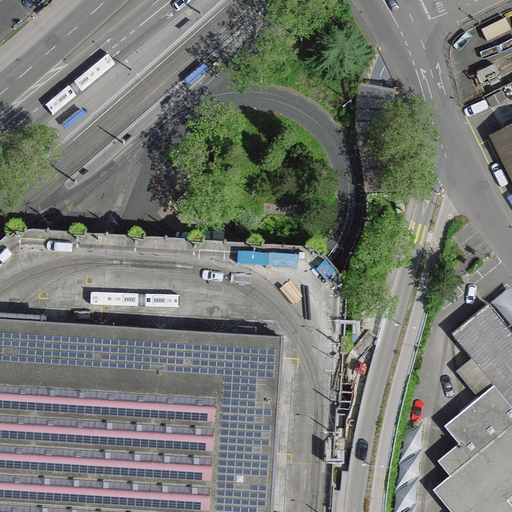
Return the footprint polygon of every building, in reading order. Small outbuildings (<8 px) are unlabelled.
[(368,193),(403,193),(393,124),(395,93),(378,90),(360,87),(359,125),(368,193)] [(511,128),(493,138),(511,175),(511,128)] [(0,320),(5,321),(36,322),(39,329),(284,343),(272,511),(327,511),(330,481),(342,288),(323,267),(314,258),(304,247),(193,240),(108,234),(44,230),(24,229),(0,249),(0,320)] [(511,334),(488,306),(454,334),(473,357),(497,386),(483,397),(446,427),(461,445),(475,462),(454,479),(438,491),(455,511),(492,511),(504,503),(510,510),(511,507),(511,334)] [(272,511),(284,343),(39,329),(36,322),(5,321),(0,320),(0,511),(272,511)] [(459,369),(483,397),(497,386),(473,357),(459,369)] [(475,462),(461,445),(439,462),(454,479),(475,462)] [(511,511),(510,510),(504,503),(492,511),(511,511)]
